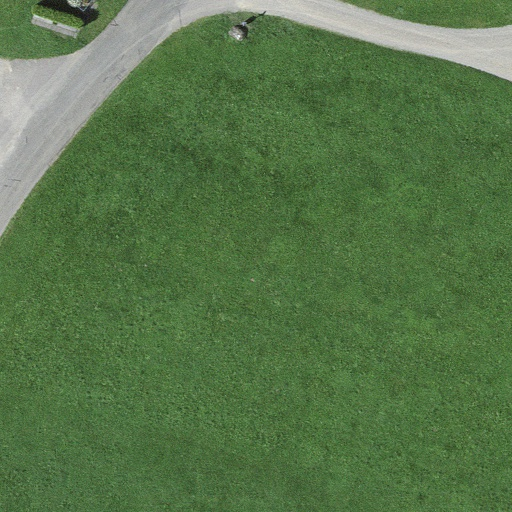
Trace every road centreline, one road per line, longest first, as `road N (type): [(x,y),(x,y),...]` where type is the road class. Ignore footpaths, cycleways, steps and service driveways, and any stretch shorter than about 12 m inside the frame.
road 1 (tertiary): [(164,0),(54,119),(0,202)]
road 2 (track): [(511,42),(469,52),(299,0)]
